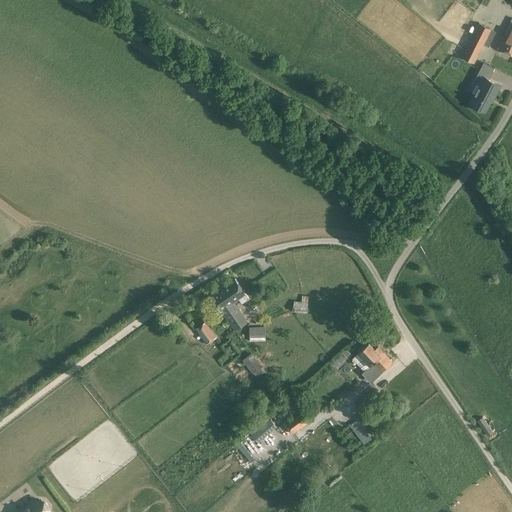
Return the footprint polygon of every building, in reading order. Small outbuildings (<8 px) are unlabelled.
[(474,63),(491,29),(479,22),(461,57),(474,63)] [(511,22),(505,36),(499,48),(511,54),(511,22)] [(480,85),(470,104),(485,111),(491,99),(493,99),(501,84),(480,73),(475,83),(480,85)] [(249,297),(235,278),(210,296),(235,332),(248,323),(234,303),(238,299),(242,303),(249,297)] [(309,296),(302,296),(302,301),(294,301),(293,312),(307,313),(309,296)] [(197,327),(208,343),(219,335),(207,320),(197,327)] [(266,341),(266,327),(249,327),(250,341),(266,341)] [(370,366),(373,364),(372,363),(380,356),(379,355),(368,343),(351,358),(357,364),(363,359),(370,366)] [(341,355),(330,366),(333,369),(351,353),(346,348),(341,352),(342,353),(340,354),(341,355)] [(254,352),(244,358),(257,377),(266,370),(254,352)] [(372,363),(373,364),(380,372),(391,362),(382,352),(379,355),(380,356),(372,363)] [(385,401),(382,397),(376,388),(359,400),(369,413),(385,401)] [(312,418),(304,407),(285,421),(293,432),(312,418)] [(261,441),(279,425),(268,414),(251,431),(261,441)] [(483,417),(477,420),(488,436),(493,432),(483,417)] [(373,441),(357,420),(352,423),(368,444),(373,441)] [(42,503),(39,499),(21,511),(48,511),(46,509),(47,507),(47,505),(46,503),(44,502),(42,503)]
